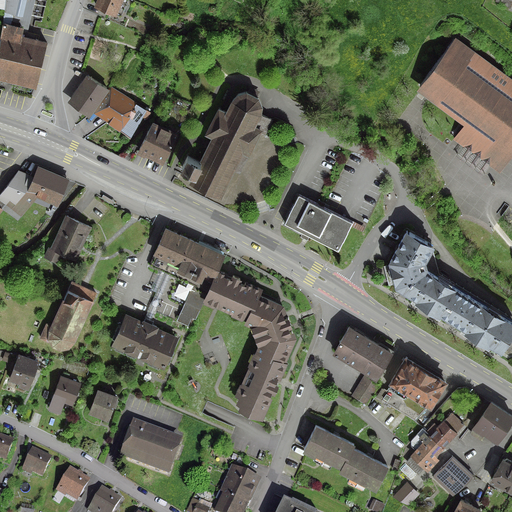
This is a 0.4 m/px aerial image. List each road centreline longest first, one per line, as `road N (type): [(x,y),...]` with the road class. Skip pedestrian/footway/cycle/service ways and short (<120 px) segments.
road 1 (primary): [(342,291),(64,149)]
road 2 (residential): [(258,511),(342,291)]
road 3 (residential): [(0,415),(72,446),(178,511)]
road 4 (primary): [(511,395),(342,291)]
